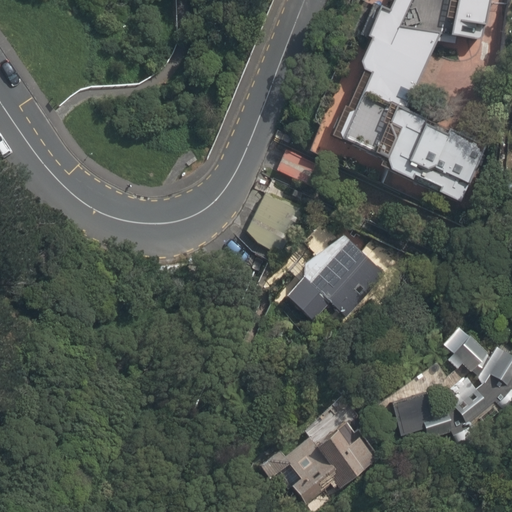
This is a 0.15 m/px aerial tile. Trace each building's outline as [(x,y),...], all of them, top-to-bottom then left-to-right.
[(463,209),(488,151),(410,117),(441,46),(446,48),(450,39),(459,43),(490,36),(499,0),(398,0),(392,16),(378,11),(367,37),(376,41),(363,71),(373,75),(342,145),(385,164),(381,173),(463,209)] [(276,173),(308,186),(319,161),(323,162),(352,91),(316,76),(276,173)] [(300,198),(269,184),(245,236),(276,250),(300,198)] [(344,316),(383,278),(341,235),(302,273),(307,278),(288,297),(310,319),(329,300),(344,316)] [(491,357),(459,328),(438,352),(450,362),(445,367),(457,377),(465,368),(478,379),(492,391),(511,368),(511,354),(501,345),(491,357)] [(449,392),(386,409),(395,443),(429,435),(427,426),(456,418),(449,392)] [(379,462),(344,423),(293,469),(304,482),(292,492),(307,508),(335,484),(343,493),(379,462)]
